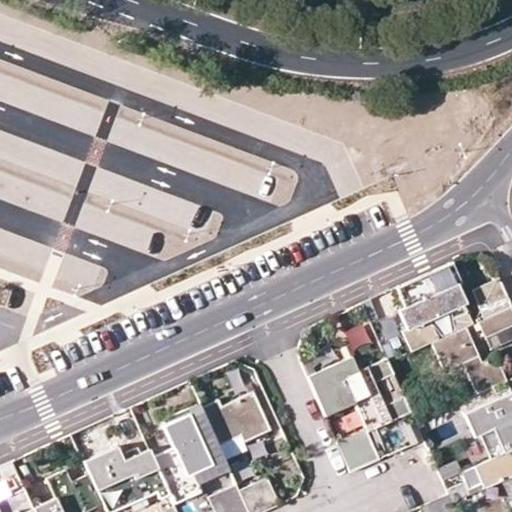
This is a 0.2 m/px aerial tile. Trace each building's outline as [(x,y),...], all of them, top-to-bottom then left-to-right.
[(451,262),(395,287),(404,307),(397,310),(406,330),(402,332),(410,351),(430,342),(436,339),(428,320),(446,311),(455,331),(463,327),(470,324),(461,304),(463,303),(455,284),(460,282),(451,262)] [(476,301),(502,291),(497,280),(496,278),(471,289),(476,301)] [(509,307),(502,291),(476,301),(484,318),(509,307)] [(511,323),(511,313),(509,307),(484,318),(477,322),(483,336),(511,323)] [(511,323),(483,336),(489,349),(511,338),(511,323)] [(461,362),(475,393),(504,380),(492,355),(479,361),(463,327),(455,331),(436,339),(430,342),(443,370),(461,362)] [(305,375),(322,414),(351,401),(363,426),(365,431),(409,411),(402,396),(383,404),(373,382),(392,374),(386,362),(385,357),(355,370),(348,356),(305,375)] [(235,394),(248,389),(241,366),(227,371),(235,394)] [(402,396),(392,374),(373,382),(383,404),(402,396)] [(511,448),(511,397),(511,396),(511,395),(511,376),(504,380),(475,393),(456,402),(468,431),(473,428),(488,460),(511,448)] [(199,408),(215,444),(239,432),(242,439),(265,428),(249,392),(217,406),(215,401),(199,408)] [(149,456),(166,493),(171,502),(196,491),(192,482),(207,475),(208,477),(226,469),(221,457),(215,444),(199,408),(160,425),(169,447),(149,456)] [(352,431),(367,463),(377,458),(365,431),(363,426),(352,431)] [(334,439),(349,471),(367,463),(352,431),(334,439)] [(239,432),(215,444),(221,457),(238,450),(235,442),(242,439),(239,432)] [(99,503),(103,511),(104,511),(154,490),(157,497),(166,493),(149,456),(146,448),(120,459),(114,445),(80,460),(86,472),(99,503)] [(511,448),(457,474),(464,491),(482,483),(483,487),(511,475),(511,476),(511,500),(510,501),(511,505),(511,448)] [(30,507),(31,511),(80,511),(99,503),(86,472),(68,480),(63,469),(44,478),(52,497),(30,507)] [(252,482),(265,510),(267,509),(278,504),(264,476),(252,482)] [(235,490),(245,511),(259,511),(265,510),(252,482),(235,490)] [(245,511),(235,490),(233,484),(217,490),(226,511),(245,511)] [(0,511),(31,511),(30,507),(21,488),(0,497),(0,511)] [(226,511),(217,490),(206,496),(213,511),(226,511)] [(454,511),(446,494),(426,503),(429,511),(454,511)] [(429,511),(426,503),(418,507),(420,511),(429,511)]
